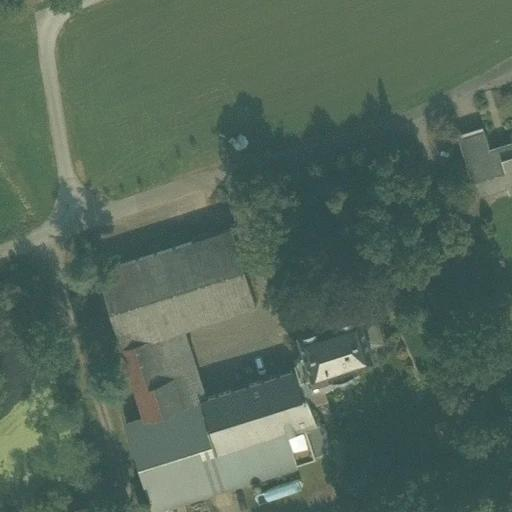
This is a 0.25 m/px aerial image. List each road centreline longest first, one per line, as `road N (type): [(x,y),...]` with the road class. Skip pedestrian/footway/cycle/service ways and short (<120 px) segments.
road 1 (unclassified): [(511,63),(407,118),(0,249)]
road 2 (track): [(511,359),(407,118)]
road 3 (track): [(86,0),(60,10),(45,30),(73,220)]
